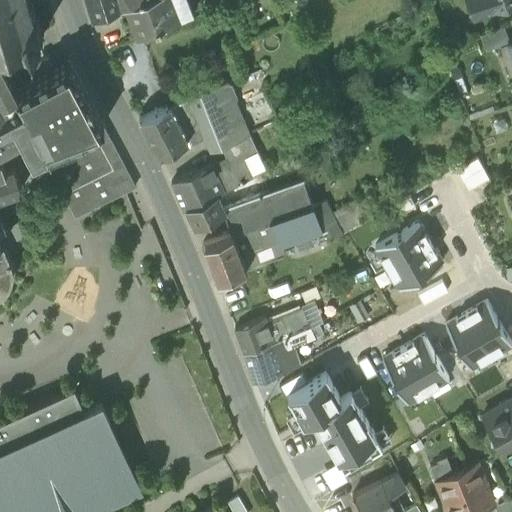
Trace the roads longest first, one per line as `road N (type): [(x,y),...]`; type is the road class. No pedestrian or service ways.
road 1 (tertiary): [(295,511),(69,0)]
road 2 (unknown): [(480,264),(306,374),(244,402)]
